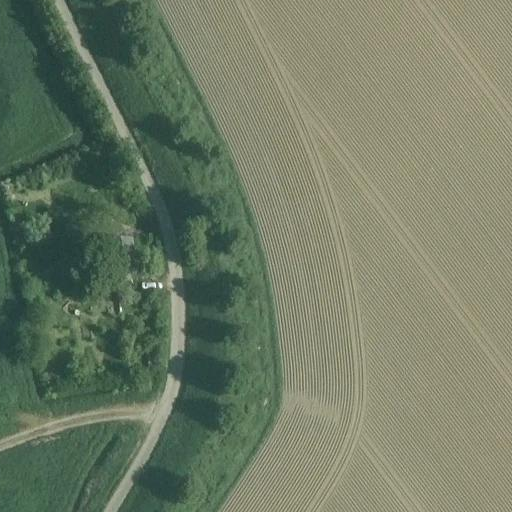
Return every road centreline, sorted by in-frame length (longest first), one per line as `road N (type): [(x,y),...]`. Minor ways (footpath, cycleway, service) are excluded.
road 1 (tertiary): [(110,511),(162,419),(175,359),(174,280),(151,187),(57,0)]
road 2 (track): [(162,419),(113,413),(0,446)]
